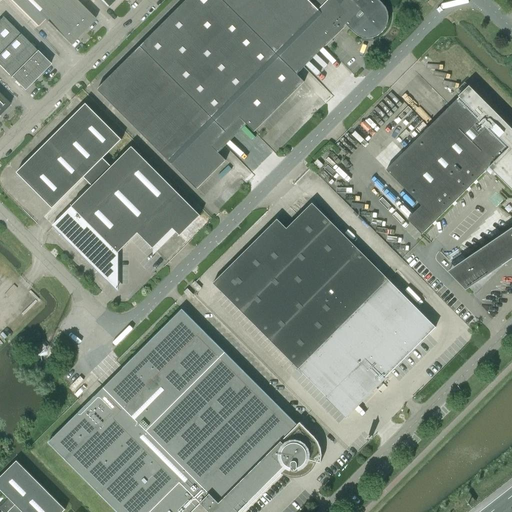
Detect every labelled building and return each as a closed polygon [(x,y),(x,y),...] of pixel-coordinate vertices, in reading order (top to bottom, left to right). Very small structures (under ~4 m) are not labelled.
[(10,0),(37,27),(44,20),(70,45),(95,20),(75,0),(10,0)] [(97,89),(97,90),(196,189),(225,160),(217,152),(211,146),(218,140),(240,118),(245,124),(248,126),(254,132),(256,130),(304,82),(297,75),(298,74),(290,67),(318,40),(325,47),(327,45),(346,26),(353,32),(357,35),(362,38),(367,38),(372,38),(377,36),(382,32),(385,28),(387,23),(388,18),(387,13),(385,8),(382,3),(378,0),(186,0),(101,85),(100,87),(98,89),(97,89)] [(0,19),(0,66),(24,91),(50,64),(2,17),(0,19)] [(511,129),(469,86),(458,96),(459,97),(386,170),(421,206),(407,220),(422,234),(489,168),(511,190),(511,227),(447,272),(466,290),(511,258),(511,129)] [(0,114),(10,105),(0,94),(0,114)] [(92,186),(111,167),(103,158),(121,140),(85,104),(16,173),(52,209),(83,178),(92,186)] [(131,147),(111,167),(92,186),(52,226),(60,234),(68,242),(75,250),(75,249),(83,257),(98,272),(106,280),(110,284),(112,282),(116,282),(116,277),(118,275),(118,253),(137,233),(153,249),(173,229),(180,236),(200,216),(131,147)] [(319,169),(323,165),(317,160),(313,163),(319,169)] [(277,219),(213,283),(298,368),(326,397),(327,398),(346,417),(371,391),(385,378),(435,327),(387,279),(312,203),(287,228),(277,219)] [(191,285),(198,292),(201,288),(195,282),(191,285)] [(183,292),(184,293),(189,298),(193,295),(187,289),(183,292)] [(302,466),(302,465),(303,464),(305,463),(306,461),(306,459),(320,463),(320,462),(321,455),(320,449),(318,442),(314,437),(299,422),(297,425),(182,309),(48,443),(117,511),(243,511),(281,474),(279,471),(286,465),(287,466),(289,467),(291,468),(291,469),(292,470),(293,470),(294,471),(295,470),(296,470),(297,469),(297,468),(299,467),(299,468),(300,468),(301,468),(302,468),(302,467),(302,466),(303,466),(302,466)] [(35,349),(39,354),(47,347),(43,342),(35,349)] [(7,511),(62,511),(65,510),(16,461),(0,477),(0,489),(8,498),(2,503),(9,510),(7,511)]
